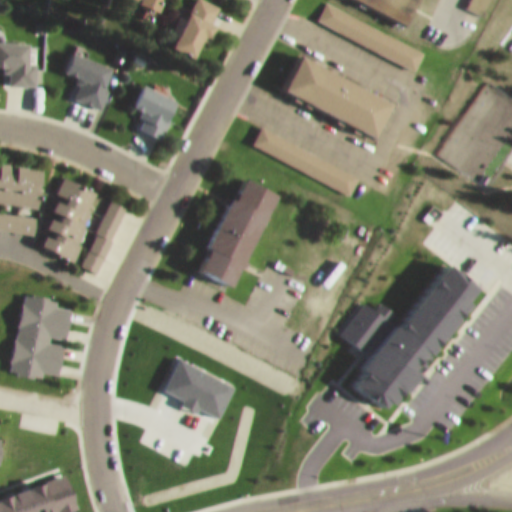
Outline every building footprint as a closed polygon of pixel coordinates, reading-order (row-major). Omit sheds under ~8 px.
[(192,0),(175,38),(198,49),(222,0),(192,0)] [(425,42),(337,0),(320,0),(315,11),(416,59),(425,42)] [(377,0),(410,14),(416,0),(377,0)] [(31,53),(31,31),(0,31),(0,57),(6,57),(6,75),(37,76),(37,53),(31,53)] [(382,122),(396,87),(290,44),(276,79),(382,122)] [(180,91),(143,75),(134,97),(143,101),(135,117),(163,129),(180,91)] [(330,154),(291,137),(285,151),(324,168),(330,154)] [(0,192),(40,198),(45,159),(0,153),(0,192)] [(238,276),(280,183),(242,166),(199,258),(238,276)] [(74,249),(97,179),(63,168),(40,238),(74,249)] [(126,196),(110,189),(81,257),(97,264),(126,196)] [(0,222),(35,222),(35,206),(0,206),(0,222)] [(337,323),(358,296),(370,305),(375,297),(385,304),(378,313),(386,319),(437,253),(464,274),(404,353),(411,358),(395,378),(388,372),(371,394),(340,370),(362,342),(337,323)] [(9,360),(58,369),(65,332),(66,332),(72,299),(57,296),(58,289),(22,282),(9,360)] [(0,511),(44,511),(80,502),(69,467),(0,488),(0,511)]
